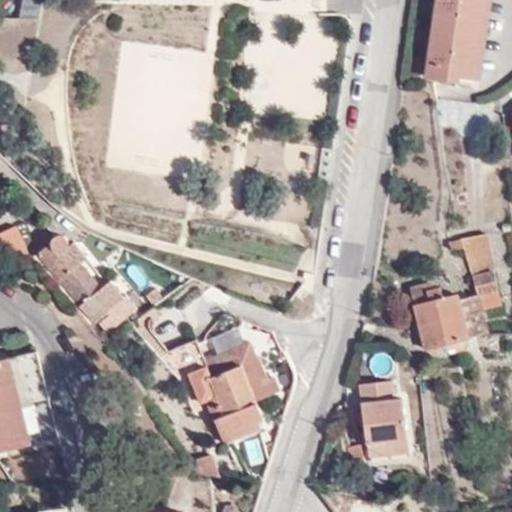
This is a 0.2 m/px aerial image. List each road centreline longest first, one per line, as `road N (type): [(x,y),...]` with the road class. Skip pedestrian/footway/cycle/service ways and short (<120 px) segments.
road 1 (residential): [(371,0),(325,324),(267,511)]
road 2 (unknown): [(0,203),(71,231),(158,281),(325,324)]
road 3 (residential): [(0,304),(40,360),(67,511)]
